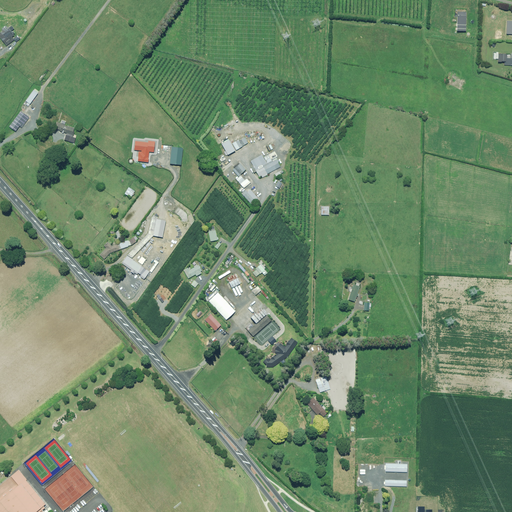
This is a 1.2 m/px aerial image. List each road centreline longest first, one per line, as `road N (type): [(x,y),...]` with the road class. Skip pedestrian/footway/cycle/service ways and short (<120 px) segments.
road 1 (secondary): [(242,457),(0,183)]
road 2 (unknown): [(154,356),(261,199),(239,151)]
road 3 (unknown): [(102,0),(37,86),(27,122),(0,140)]
